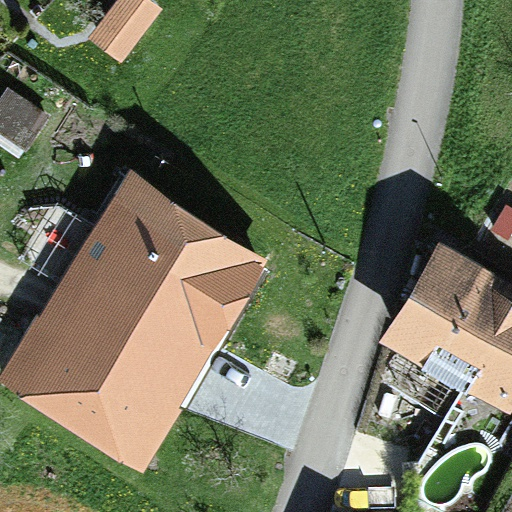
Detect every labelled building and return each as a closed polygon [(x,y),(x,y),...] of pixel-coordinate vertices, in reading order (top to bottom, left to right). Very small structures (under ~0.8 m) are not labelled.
[(155,0),(115,0),(90,35),(123,58),(162,5),(155,0)] [(10,80),(0,93),(0,130),(24,147),(51,109),(10,80)] [(0,368),(0,376),(141,464),(272,251),(130,164),(40,310),(37,309),(0,368)] [(491,227),(509,237),(511,230),(511,204),(506,201),(491,227)] [(511,406),(511,275),(438,232),(379,333),(510,410),(511,406)]
